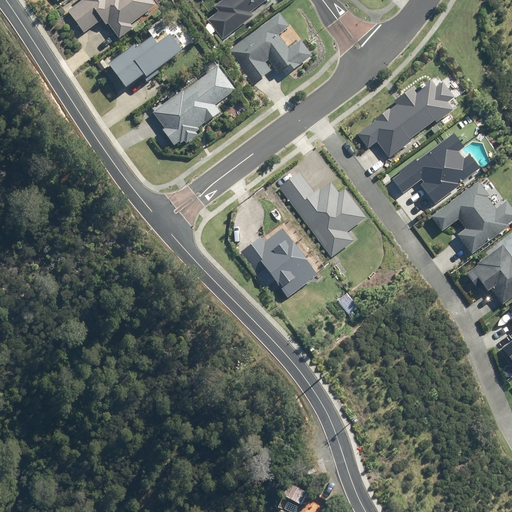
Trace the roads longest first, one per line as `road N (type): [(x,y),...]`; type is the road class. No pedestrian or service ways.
road 1 (residential): [(159,220),(300,369),(330,418),(367,511)]
road 2 (residential): [(4,0),(159,220)]
road 3 (residential): [(159,220),(368,58)]
